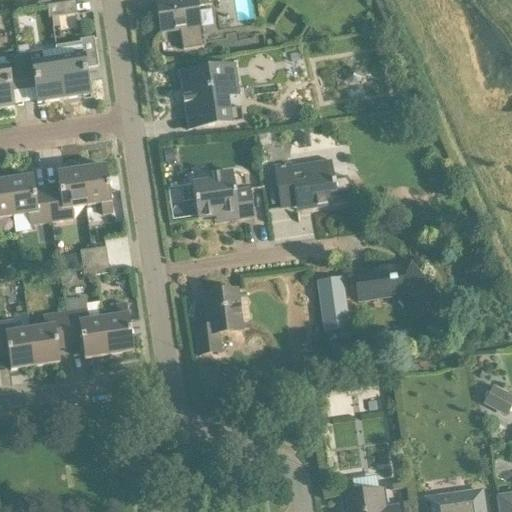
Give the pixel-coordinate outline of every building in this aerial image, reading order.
[(199,28),(196,9),(210,7),(209,0),(182,0),(155,4),(160,34),(179,31),(182,52),(203,49),(200,28),(199,28)] [(47,21),(76,16),(74,4),(45,8),(47,21)] [(57,62),(63,102),(89,98),(84,68),(97,66),(94,45),(80,47),(82,59),(57,62)] [(63,102),(57,62),(32,66),(30,55),(18,57),(22,86),(34,84),(37,106),(63,102)] [(10,88),(22,86),(18,57),(4,59),(6,70),(0,70),(0,111),(13,110),(10,88)] [(227,111),(220,70),(178,77),(187,132),(242,124),(239,109),(227,111)] [(164,165),(174,163),(172,149),(162,151),(164,165)] [(333,182),(332,171),(331,166),(291,172),(290,168),(272,171),(279,212),(295,210),(296,215),(330,210),(329,197),(350,194),(348,179),(333,182)] [(81,172),(86,208),(101,206),(102,217),(112,216),(105,168),(81,172)] [(72,210),(86,208),(81,172),(56,176),(60,198),(47,200),(51,225),(74,221),(72,210)] [(234,195),(232,176),(208,180),(208,185),(192,188),(196,222),(213,220),(214,226),(253,221),(249,192),(234,195)] [(51,225),(47,200),(35,202),(32,179),(7,183),(13,220),(28,218),(29,228),(51,225)] [(0,221),(13,220),(7,183),(0,183),(0,221)] [(418,218),(415,204),(402,206),(404,220),(418,218)] [(81,267),(107,263),(106,250),(79,253),(81,267)] [(107,263),(81,267),(83,279),(109,276),(107,263)] [(439,303),(409,266),(355,275),(360,305),(406,297),(422,317),(439,303)] [(73,272),(58,274),(60,286),(69,285),(73,278),(73,272)] [(340,284),(316,287),(323,335),(347,331),(346,325),(343,307),(340,284)] [(199,360),(222,355),(218,336),(242,331),(234,292),(204,298),(209,329),(193,332),(199,360)] [(103,321),(108,358),(133,354),(126,307),(116,308),(118,319),(103,321)] [(108,358),(103,321),(89,323),(88,313),(64,316),(68,341),(80,339),(84,361),(108,358)] [(56,343),(68,341),(64,316),(43,319),(45,330),(29,332),(35,369),(59,365),(56,343)] [(35,369),(29,332),(15,334),(14,324),(0,325),(0,351),(7,351),(10,373),(35,369)] [(505,418),(511,406),(511,400),(492,390),(483,406),(505,418)] [(361,494),(361,492),(344,494),(346,511),(398,511),(398,509),(379,511),(376,492),(361,494)] [(426,511),(483,511),(481,493),(425,502),(426,511)] [(511,511),(511,497),(498,500),(499,511),(511,511)]
